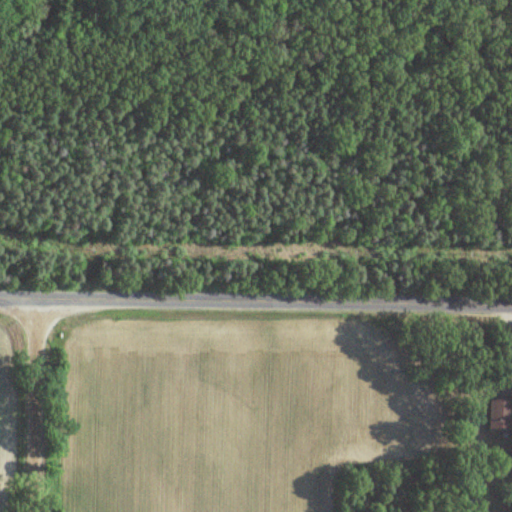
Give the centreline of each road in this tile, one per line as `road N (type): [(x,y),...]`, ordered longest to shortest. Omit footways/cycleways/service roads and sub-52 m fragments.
road 1 (residential): [(511,303),(0,298)]
road 2 (residential): [(38,511),(41,299)]
